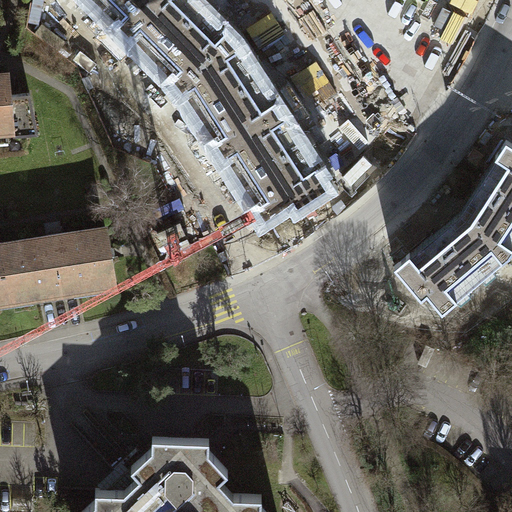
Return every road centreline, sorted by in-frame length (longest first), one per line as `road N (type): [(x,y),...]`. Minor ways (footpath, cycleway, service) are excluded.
road 1 (residential): [(511,23),(456,120),(392,193),(267,291)]
road 2 (residential): [(267,291),(103,343),(0,364)]
road 3 (residential): [(267,291),(360,511)]
